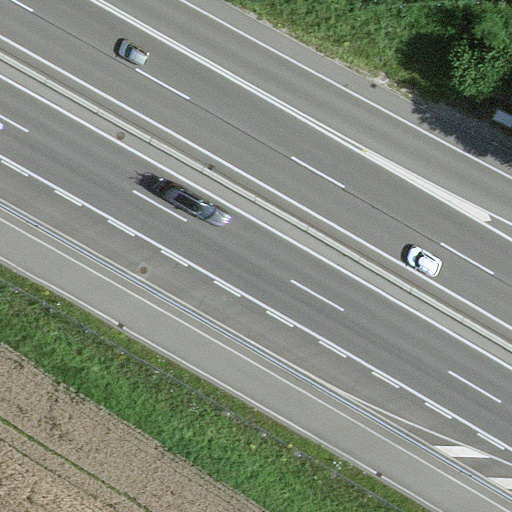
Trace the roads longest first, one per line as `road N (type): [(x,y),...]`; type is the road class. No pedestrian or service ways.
road 1 (motorway): [(0,126),(511,415)]
road 2 (motorway): [(511,286),(11,0)]
road 3 (motorway): [(511,198),(133,0)]
